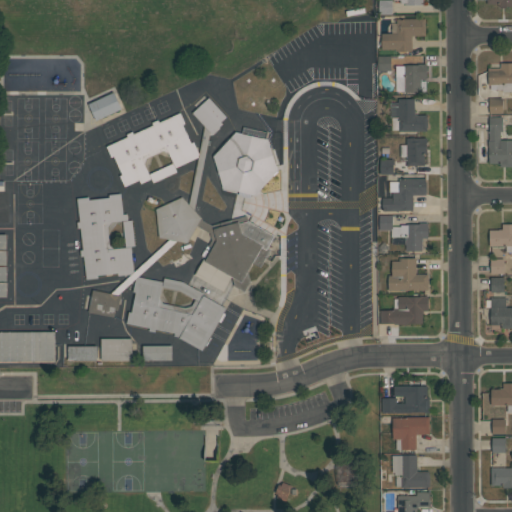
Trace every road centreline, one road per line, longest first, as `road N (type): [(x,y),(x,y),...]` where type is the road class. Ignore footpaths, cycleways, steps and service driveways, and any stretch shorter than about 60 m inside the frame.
road 1 (residential): [(462,0),(467,511)]
road 2 (residential): [(218,387),(291,381),(354,361),(465,358)]
